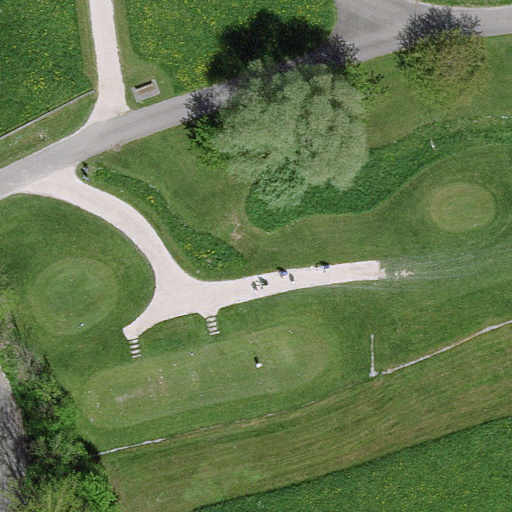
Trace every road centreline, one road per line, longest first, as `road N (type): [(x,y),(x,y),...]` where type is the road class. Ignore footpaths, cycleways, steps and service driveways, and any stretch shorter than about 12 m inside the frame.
road 1 (unclassified): [(0,199),(116,129),(373,47),(391,17)]
road 2 (track): [(116,129),(102,0)]
road 3 (unclassified): [(391,17),(466,24),(511,16)]
